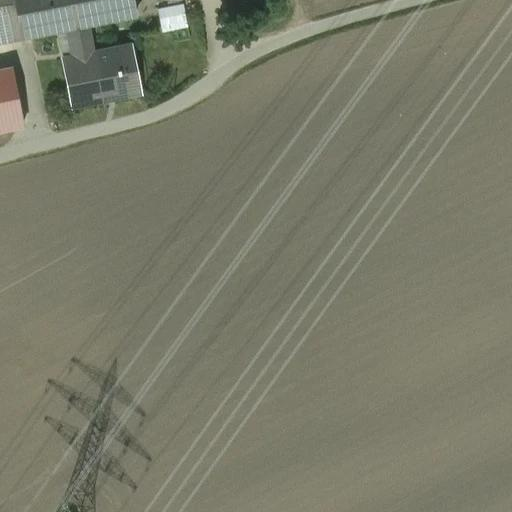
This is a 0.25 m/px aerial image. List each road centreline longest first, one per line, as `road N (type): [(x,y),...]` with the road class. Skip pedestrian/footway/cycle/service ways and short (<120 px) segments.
road 1 (unclassified): [(0,157),(169,109),(232,67)]
road 2 (track): [(232,67),(318,27),(422,0)]
